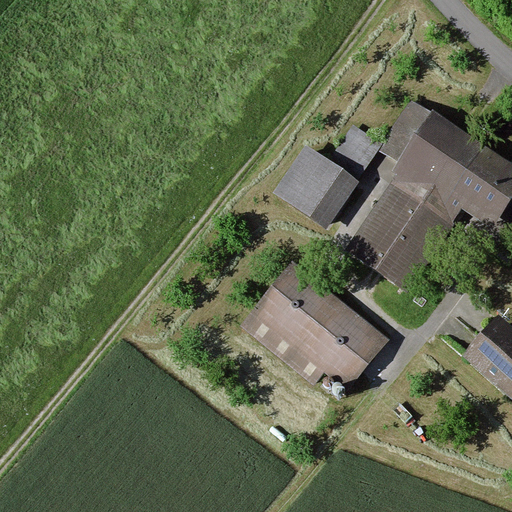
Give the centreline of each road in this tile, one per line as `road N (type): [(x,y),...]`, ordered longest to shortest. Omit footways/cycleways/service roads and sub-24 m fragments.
road 1 (track): [(378,0),(0,467)]
road 2 (residential): [(511,219),(379,388)]
road 3 (track): [(272,511),(379,388)]
